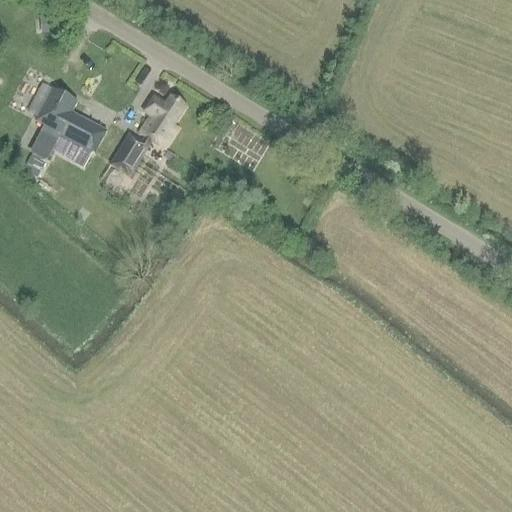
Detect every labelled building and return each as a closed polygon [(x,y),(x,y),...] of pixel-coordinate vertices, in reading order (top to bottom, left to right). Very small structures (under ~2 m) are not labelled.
[(55,35),(54,19),(40,19),(41,36),(55,35)] [(60,135),(77,104),(53,91),(36,123),(60,135)] [(131,137),(112,168),(131,180),(153,144),(166,151),(179,130),(174,127),(185,108),(170,99),(165,106),(153,99),(144,114),(151,118),(140,136),(146,140),(143,145),(131,137)] [(109,132),(77,115),(63,141),(95,158),(109,132)] [(45,162),(56,142),(43,135),(32,155),(45,162)]
